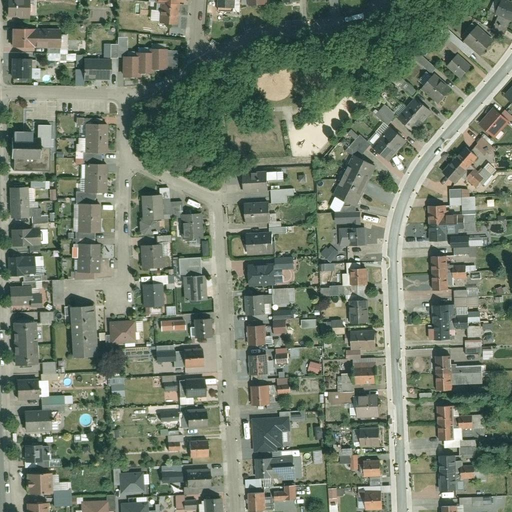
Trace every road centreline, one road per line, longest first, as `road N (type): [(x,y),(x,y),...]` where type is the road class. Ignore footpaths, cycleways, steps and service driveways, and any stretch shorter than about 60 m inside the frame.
road 1 (residential): [(511,43),(402,187),(392,257),(400,511)]
road 2 (residential): [(234,511),(222,202),(126,156)]
road 3 (residential): [(201,53),(355,0)]
road 4 (residential): [(126,156),(127,277),(109,292)]
road 5 (residential): [(0,92),(126,96)]
